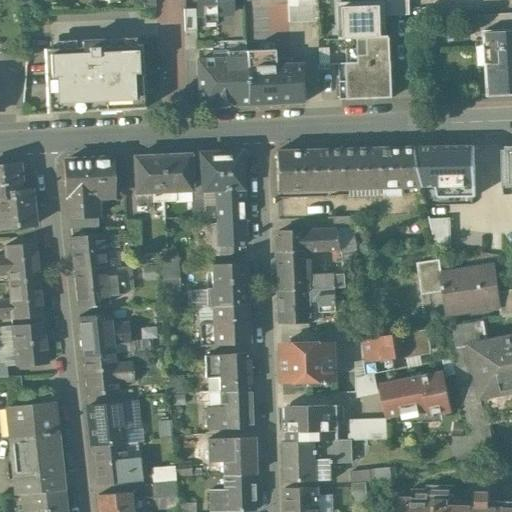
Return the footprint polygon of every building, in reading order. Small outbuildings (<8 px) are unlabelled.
[(196,0),(197,16),(231,14),(230,0),(196,0)] [(257,0),(258,10),(286,9),(285,0),(257,0)] [(318,0),(306,0),(287,0),(288,22),(318,21),(318,0)] [(385,1),(338,2),(341,40),(357,39),(390,37),(390,35),(387,35),(385,1)] [(511,16),(511,13),(463,16),(464,35),(484,34),(484,33),(511,30),(511,16)] [(489,51),(493,95),(511,93),(511,30),(484,33),(484,34),(485,50),(489,51)] [(390,37),(357,39),(358,57),(368,56),(368,63),(347,64),(348,99),(393,98),(390,37)] [(81,42),(81,48),(82,71),(92,71),(93,104),(143,102),(141,45),(103,47),(103,41),(81,42)] [(143,109),(143,102),(93,104),(92,71),(82,71),(81,48),(43,50),(46,114),(143,109)] [(227,53),(227,59),(199,61),(199,59),(196,59),(199,108),(248,105),(248,104),(247,104),(246,67),(245,52),(227,53)] [(303,65),(274,66),(276,103),(305,101),(303,65)] [(274,66),(246,67),(247,104),(248,104),(276,103),(274,66)] [(476,145),(414,146),(423,186),(423,187),(467,186),(476,186),(477,186),(476,170),(476,145)] [(507,150),(502,150),(503,195),(511,194),(511,145),(506,146),(507,150)] [(304,150),(275,151),(276,191),(423,186),(414,146),(379,148),(304,150)] [(238,153),(198,155),(200,182),(201,191),(214,190),(240,189),(238,153)] [(188,155),(160,157),(162,201),(174,201),(173,192),(188,191),(190,191),(190,183),(188,155)] [(160,157),(132,158),(134,194),(151,193),(151,202),(162,201),(160,157)] [(111,159),(63,161),(65,196),(67,196),(68,218),(70,218),(91,217),(94,217),(93,194),(112,193),(111,159)] [(16,164),(0,165),(0,229),(32,227),(30,203),(29,190),(19,191),(16,164)] [(489,207),(489,170),(476,170),(477,186),(476,186),(476,207),(489,207)] [(200,182),(190,183),(190,191),(188,191),(190,217),(203,216),(201,191),(200,182)] [(467,196),(467,186),(423,187),(425,197),(467,196)] [(240,189),(214,190),(218,246),(243,244),(240,189)] [(91,217),(70,218),(71,228),(91,227),(91,217)] [(450,243),(450,217),(433,217),(432,242),(450,243)] [(337,229),(277,231),(278,252),(309,251),(340,249),(337,229)] [(104,233),(69,237),(73,271),(73,272),(103,269),(108,268),(104,233)] [(34,243),(2,246),(3,255),(5,273),(6,281),(38,279),(34,243)] [(309,251),(278,252),(279,290),(311,288),(310,274),(309,251)] [(511,257),(468,278),(511,374),(511,257)] [(433,260),(360,269),(365,314),(439,305),(433,260)] [(139,264),(124,266),(125,275),(140,273),(139,264)] [(244,264),(210,265),(211,289),(205,290),(205,307),(212,307),(246,305),(244,264)] [(333,267),(322,267),(323,274),(310,274),(311,288),(334,287),(333,267)] [(104,277),(103,269),(73,272),(73,273),(77,304),(76,304),(77,306),(107,302),(106,294),(124,292),(122,275),(104,277)] [(38,279),(6,281),(8,300),(9,313),(10,317),(42,314),(38,279)] [(334,287),(311,288),(312,302),(319,302),(319,312),(336,311),(334,287)] [(311,288),(279,290),(280,322),(312,321),(312,302),(311,288)] [(8,300),(0,300),(0,313),(9,313),(8,300)] [(246,305),(212,307),(212,322),(213,344),(247,342),(246,305)] [(109,315),(80,317),(79,317),(77,317),(82,356),(82,357),(113,354),(112,343),(129,342),(127,324),(110,325),(109,315)] [(43,321),(11,324),(14,364),(47,361),(43,321)] [(212,322),(198,323),(199,344),(213,344),(212,322)] [(427,329),(365,339),(368,360),(368,361),(393,356),(431,349),(427,329)] [(334,341),(281,343),(282,381),(326,380),(326,379),(336,378),(334,341)] [(248,353),(218,355),(219,378),(219,392),(249,391),(248,353)] [(113,354),(82,357),(86,392),(85,392),(86,395),(117,392),(116,383),(133,381),(131,362),(114,364),(113,354)] [(218,355),(203,355),(205,378),(219,378),(218,355)] [(393,356),(368,361),(368,360),(363,360),(366,375),(395,368),(393,356)] [(443,372),(381,385),(387,417),(397,415),(398,416),(442,416),(442,413),(451,411),(443,372)] [(176,374),(176,397),(186,397),(187,375),(176,374)] [(249,391),(219,392),(221,429),(250,428),(249,391)] [(51,402),(6,407),(9,437),(54,434),(51,402)] [(132,402),(87,406),(91,447),(92,447),(123,443),(122,428),(135,427),(132,402)] [(338,405),(288,407),(289,431),(286,431),(286,441),(284,441),(339,440),(338,405)] [(386,418),(348,420),(349,440),(350,440),(386,438),(386,418)] [(54,434),(23,437),(26,471),(27,485),(59,482),(54,434)] [(251,438),(221,439),(222,461),(222,475),(252,474),(251,438)] [(221,439),(207,440),(208,461),(222,461),(221,439)] [(284,441),(283,441),(285,480),(331,479),(330,463),(351,463),(350,440),(349,440),(339,440),(284,441)] [(123,443),(92,447),(96,485),(139,481),(140,480),(138,458),(124,459),(123,443)] [(24,446),(15,446),(17,472),(26,471),(24,446)] [(351,471),(353,481),(376,477),(374,467),(351,471)] [(174,468),(152,470),(154,484),(175,483),(174,468)] [(252,474),(222,475),(223,490),(223,511),(254,510),(252,474)] [(154,484),(151,485),(152,498),(176,496),(175,483),(154,484)] [(317,488),(285,489),(286,511),(317,511),(317,496),(317,488)] [(62,511),(60,490),(24,493),(26,511),(62,511)] [(223,490),(209,491),(210,511),(223,511),(223,490)] [(487,492),(476,492),(476,506),(449,505),(450,491),(432,490),(432,494),(416,494),(416,498),(400,497),(399,511),(511,511),(511,506),(489,506),(489,492),(487,492)] [(129,511),(127,492),(97,495),(98,511),(129,511)] [(338,510),(338,496),(317,496),(318,511),(338,510)]
